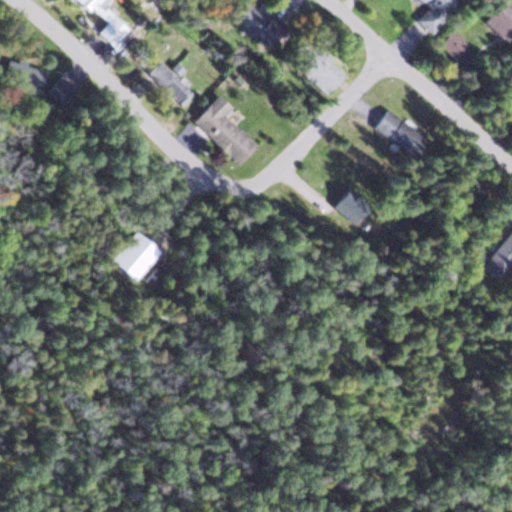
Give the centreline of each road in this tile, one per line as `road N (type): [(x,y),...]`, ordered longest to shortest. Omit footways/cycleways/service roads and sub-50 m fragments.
road 1 (residential): [(387,61),(251,187),(236,188),(216,184),(8,0)]
road 2 (residential): [(338,0),(387,61),(511,166)]
